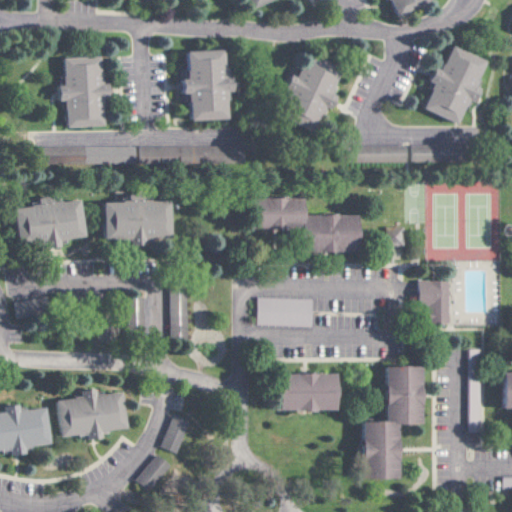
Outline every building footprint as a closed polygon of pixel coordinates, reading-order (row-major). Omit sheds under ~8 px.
[(381,0),(388,16),(423,1),(422,0),(381,0)] [(450,123),(459,99),(463,100),(479,60),(443,45),(433,70),(426,67),(420,81),(425,82),(414,109),(450,123)] [(179,119),(220,119),(219,76),(215,76),(215,50),(177,50),(177,78),(171,78),(171,92),(179,92),(179,119)] [(58,127),(96,126),(95,95),(97,95),(95,55),(55,57),(55,85),(49,85),(50,100),(57,99),(58,127)] [(308,131),(316,106),(322,109),(330,88),(326,86),(330,73),(310,66),(311,63),(293,56),(280,90),(282,90),(272,118),(308,131)] [(76,237),(72,197),(31,202),(31,205),(6,207),(10,248),(52,243),(52,239),(76,237)] [(240,197),(240,228),(290,228),(290,251),(347,251),(347,215),(293,215),(293,197),(240,197)] [(93,242),(143,241),(143,236),(160,236),(160,198),(93,199),(93,242)] [(398,226),(378,227),(379,246),(398,246),(398,226)] [(442,280),(410,280),(410,309),(421,309),(421,323),(441,323),(442,280)] [(162,293),(163,339),(180,338),(179,292),(162,293)] [(473,387),(471,349),(463,349),(464,387),(473,387)] [(412,366),(375,366),(375,421),(352,421),(352,478),(388,478),(389,424),(412,424),(412,366)] [(511,371),(493,372),(493,409),(511,408),(511,371)] [(325,374),(267,373),(267,410),(325,410),(325,374)] [(50,437),(83,433),(116,430),(112,390),(77,393),(78,396),(46,399),(50,437)] [(0,449),(7,449),(8,454),(16,454),(15,447),(41,444),(37,407),(10,410),(9,404),(1,405),(2,411),(0,411),(0,449)] [(181,423),(164,416),(152,447),(169,454),(181,423)] [(141,491),(161,465),(148,454),(127,481),(141,491)] [(496,489),(511,488),(511,476),(496,476),(496,489)]
